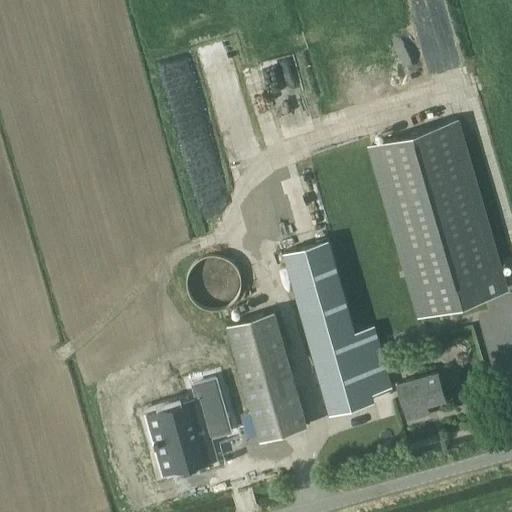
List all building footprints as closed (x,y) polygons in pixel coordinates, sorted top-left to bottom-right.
[(421,312),(504,288),(455,118),(372,142),(421,312)] [(328,237),(284,250),(330,411),(374,398),(372,391),(393,386),(375,323),(354,329),(328,237)] [(239,286),(239,281),(239,275),(237,271),(235,266),(231,262),(228,259),(223,256),(218,255),(213,254),(208,255),(203,256),(198,259),(194,262),(191,266),(189,271),(187,276),(187,281),(187,286),(189,291),(191,295),(195,299),(198,302),(203,305),(208,306),(213,307),(218,306),(223,305),(228,302),(232,299),(235,295),(237,291),(239,286)] [(274,308),(226,322),(241,375),(259,438),(307,425),(274,308)] [(437,369),(396,380),(407,419),(429,413),(426,403),(445,397),(437,369)] [(172,433),(151,439),(159,466),(169,463),(173,479),(203,471),(199,455),(209,452),(207,446),(229,440),(214,387),(192,394),(195,406),(167,414),(172,433)]
